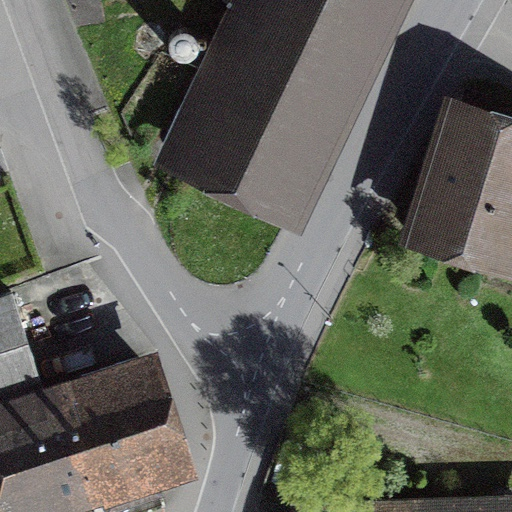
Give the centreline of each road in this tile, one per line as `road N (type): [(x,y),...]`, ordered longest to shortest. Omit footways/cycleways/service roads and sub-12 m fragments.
road 1 (residential): [(246,382),(125,201),(44,0)]
road 2 (tertiary): [(246,382),(439,20)]
road 3 (tertiary): [(211,511),(246,382)]
